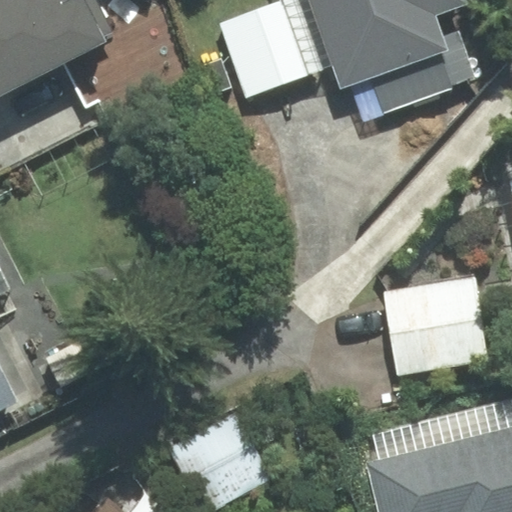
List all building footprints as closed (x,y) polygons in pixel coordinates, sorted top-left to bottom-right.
[(0,0),(0,107),(125,48),(102,0),(77,0),(58,9),(53,0),(0,0)] [(337,63),(344,84),(353,81),(366,116),(475,78),(458,31),(443,36),(435,14),(467,3),(465,0),(284,0),(284,1),(310,72),(337,63)] [(310,72),(284,1),(221,23),(247,95),(310,72)] [(0,407),(15,400),(0,370),(0,291),(8,287),(0,271),(0,407)] [(473,281),(386,295),(399,374),(486,359),(473,281)] [(371,463),(383,511),(511,511),(511,402),(372,436),(378,461),(371,463)] [(240,410),(171,446),(205,511),(230,511),(280,486),(240,410)] [(121,511),(107,500),(96,511),(121,511)]
